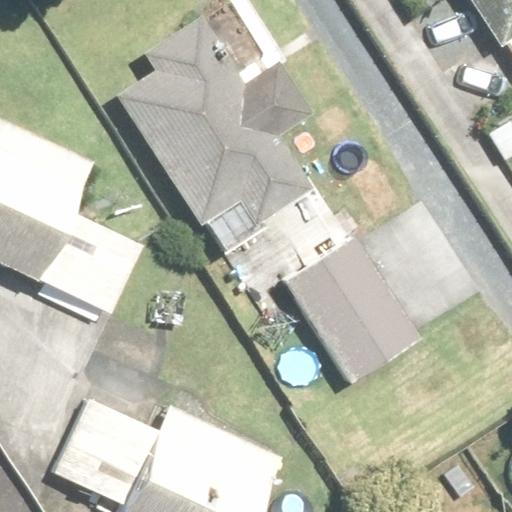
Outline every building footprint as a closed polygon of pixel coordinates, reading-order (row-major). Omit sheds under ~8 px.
[(219,0),(134,54),(151,82),(118,102),(212,252),(305,194),(277,149),(321,121),(245,0),(219,0)] [(511,0),(400,0),(414,20),(437,4),(433,0),(461,0),(511,73),(511,0)] [(87,169),(0,127),(0,268),(104,319),(137,250),(65,216),(87,169)] [(417,343),(354,245),(285,290),(348,388),(417,343)] [(154,436),(88,406),(54,480),(117,510),(115,511),(254,511),(277,464),(165,412),(154,436)]
